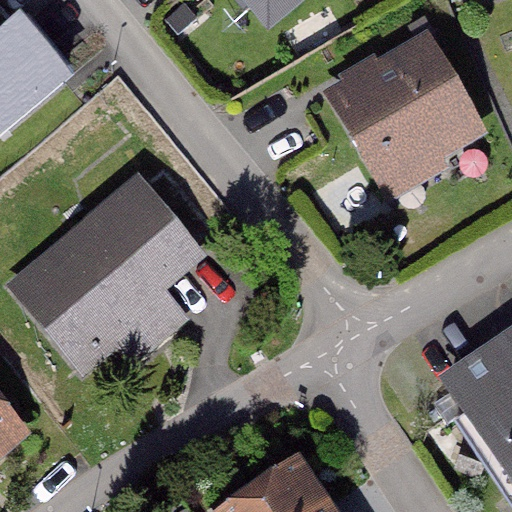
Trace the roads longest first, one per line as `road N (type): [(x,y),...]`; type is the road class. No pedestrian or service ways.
road 1 (residential): [(354,334),(84,0)]
road 2 (residential): [(325,350),(60,511)]
road 3 (residential): [(325,350),(427,511)]
road 4 (residential): [(511,249),(354,334)]
